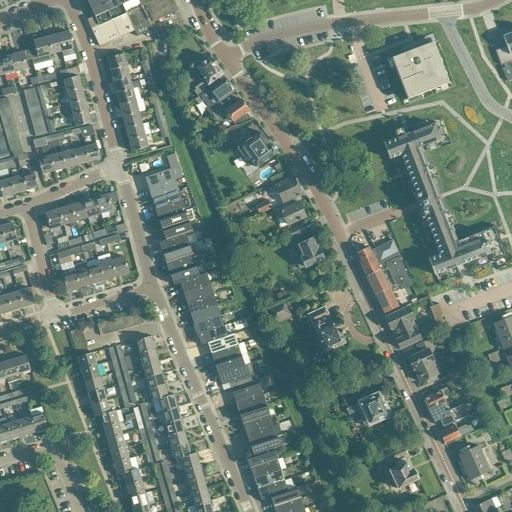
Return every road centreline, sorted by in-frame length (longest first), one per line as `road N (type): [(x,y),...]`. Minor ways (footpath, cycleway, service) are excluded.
road 1 (tertiary): [(338,235),(467,511)]
road 2 (residential): [(249,511),(152,287)]
road 3 (residential): [(226,59),(266,38),(328,24),(446,12)]
road 4 (tertiary): [(338,235),(226,59)]
road 5 (residential): [(118,165),(67,0)]
road 6 (residential): [(152,287),(118,165)]
road 7 (residential): [(511,116),(483,96),(446,12)]
road 8 (residential): [(83,511),(52,451),(0,459)]
